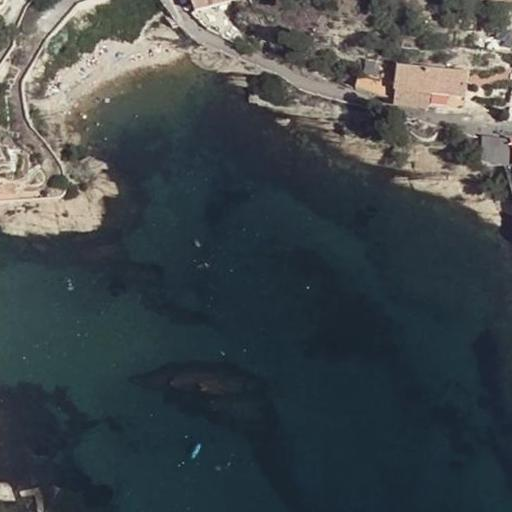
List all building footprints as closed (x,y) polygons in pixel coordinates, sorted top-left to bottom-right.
[(190,0),(195,14),(228,0),(190,0)] [(511,0),(478,0),(476,15),(511,21),(511,0)] [(429,67),(428,72),(467,77),(468,72),(429,67)] [(398,68),(393,103),(393,108),(429,112),(430,108),(431,96),(464,101),(467,77),(428,72),(398,68)] [(510,142),(483,138),(481,164),(509,169),(510,142)]
